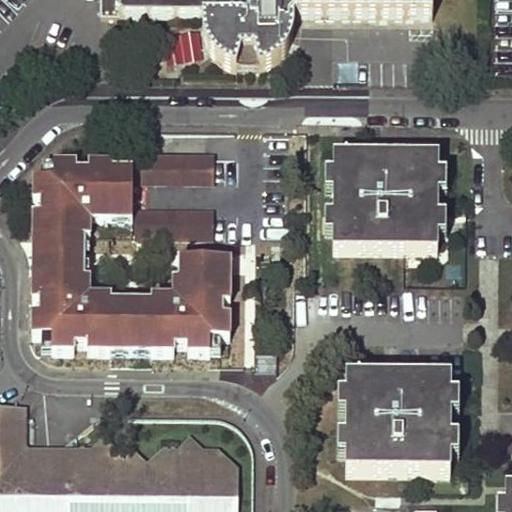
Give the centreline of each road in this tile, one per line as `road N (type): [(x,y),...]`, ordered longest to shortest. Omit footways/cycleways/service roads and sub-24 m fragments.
road 1 (residential): [(0,173),(50,122),(85,108),(511,112)]
road 2 (residential): [(285,511),(284,447),(253,401),(211,388),(57,388),(25,375),(11,356),(9,270),(0,248)]
